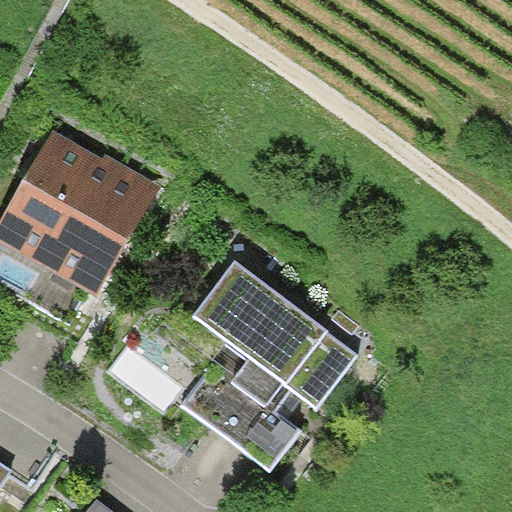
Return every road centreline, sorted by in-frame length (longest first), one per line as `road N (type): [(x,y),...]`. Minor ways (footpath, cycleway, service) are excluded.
road 1 (track): [(172,0),(511,241)]
road 2 (residential): [(195,511),(0,380)]
